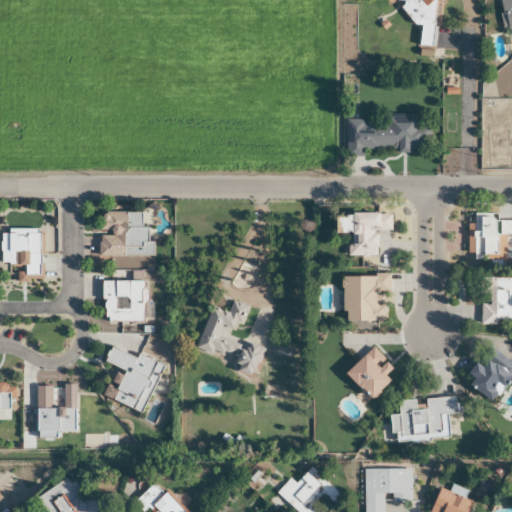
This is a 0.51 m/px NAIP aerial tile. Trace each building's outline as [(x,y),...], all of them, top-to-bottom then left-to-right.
[(420,25),(418,46),(432,46),(434,0),(391,0),(407,1),(405,24),(420,25)] [(511,0),(498,0),(504,36),(511,34),(511,0)] [(360,125),(360,149),(396,149),(396,154),(408,154),(408,147),(429,147),(429,126),(419,126),(419,115),(382,115),(382,125),(360,125)] [(152,257),(152,243),(147,243),(147,228),(140,228),(141,213),(98,213),(98,257),(152,257)] [(347,257),(377,258),(377,232),(390,232),(390,216),(334,214),(334,234),(348,234),(347,257)] [(511,218),(468,218),(468,257),(504,257),(504,234),(511,234),(511,218)] [(387,322),(387,276),(341,276),(341,322),(387,322)] [(511,323),(511,278),(479,278),(479,296),(487,296),(487,305),(479,305),(479,323),(511,323)] [(102,283),(102,323),(144,323),(144,283),(102,283)] [(194,351),(252,372),(261,349),(229,338),(241,305),(232,302),(227,315),(210,308),(194,351)] [(472,379),(466,387),(491,404),(511,374),(511,364),(487,347),(467,376),(472,379)] [(388,381),(384,377),(391,369),(371,349),(344,375),(369,401),(388,381)] [(423,399),(423,408),(415,408),(415,400),(395,401),(398,442),(457,438),(455,398),(423,399)] [(296,511),(323,511),(339,495),(309,468),(295,483),(288,478),(275,493),(296,511)] [(409,468),(362,468),(362,511),(382,511),(383,501),(409,501),(409,468)] [(45,487),(47,511),(102,511),(102,499),(78,501),(77,484),(45,487)] [(464,511),(470,500),(439,486),(427,511),(464,511)]
